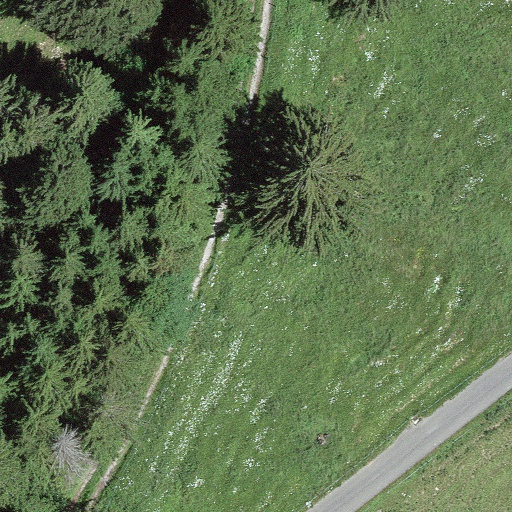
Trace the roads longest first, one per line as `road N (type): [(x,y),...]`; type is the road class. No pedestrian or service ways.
road 1 (track): [(262,0),(253,72),(196,275),(153,376),(79,511)]
road 2 (track): [(511,376),(335,511)]
